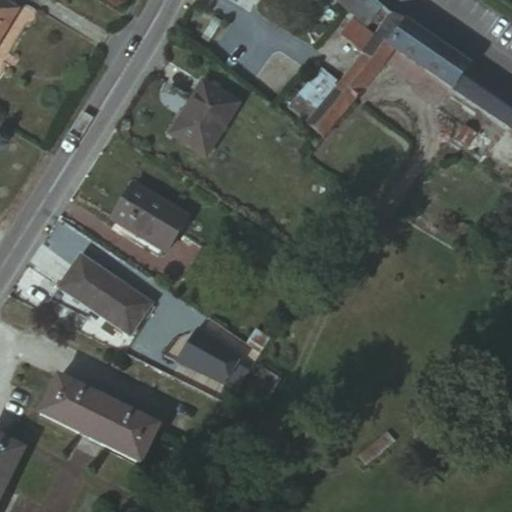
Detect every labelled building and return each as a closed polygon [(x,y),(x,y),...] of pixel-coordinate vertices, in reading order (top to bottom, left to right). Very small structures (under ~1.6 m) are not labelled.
[(226,0),(330,0),(341,8),(335,17),(355,34),(368,14),(350,0),(205,0),(220,10),(226,0)] [(358,46),(423,93),(438,69),(442,65),(377,21),(358,46)] [(511,117),(438,69),(423,93),(511,148),(511,117)] [(196,100),(203,86),(186,77),(180,89),(196,100)] [(224,97),(203,86),(196,100),(180,89),(160,131),(198,151),(224,97)] [(313,136),(339,102),(323,88),(298,123),(313,136)] [(446,155),(456,139),(449,134),(438,149),(446,155)] [(156,250),(177,214),(124,181),(102,217),(156,250)] [(313,242),(322,226),(305,215),(297,232),(313,242)] [(115,330),(136,297),(64,252),(44,287),(115,330)] [(248,348),(199,316),(169,369),(216,401),(248,348)] [(150,425),(46,374),(28,412),(133,462),(150,425)] [(0,473),(11,451),(0,445),(0,473)]
